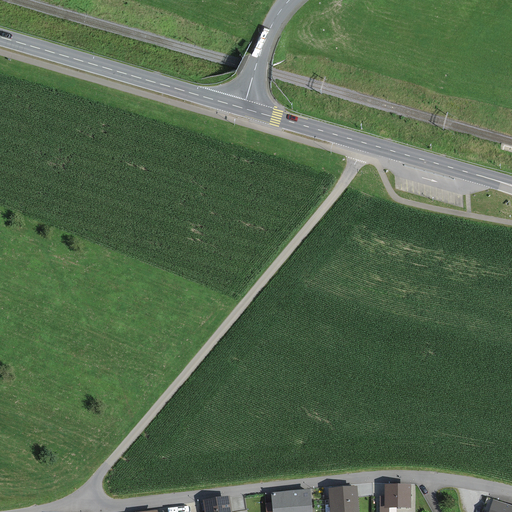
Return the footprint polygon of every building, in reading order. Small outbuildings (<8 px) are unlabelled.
[(408,488),(382,487),(381,509),(406,510),(408,488)] [(354,511),(354,491),(325,493),(326,511),(354,511)] [(305,511),(304,495),(266,498),(267,511),(305,511)] [(224,511),(223,501),(198,505),(199,511),(224,511)] [(511,511),(511,509),(492,503),(489,511),(511,511)]
